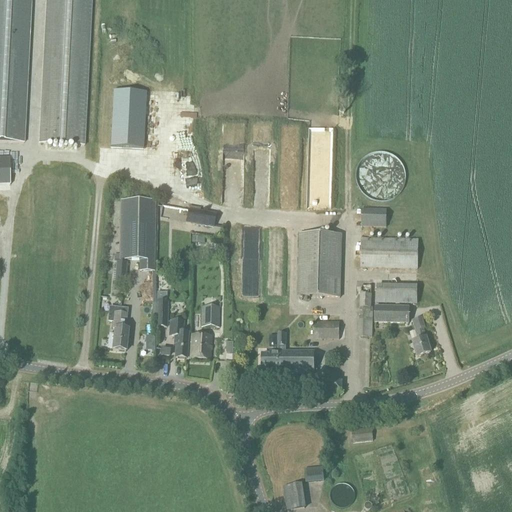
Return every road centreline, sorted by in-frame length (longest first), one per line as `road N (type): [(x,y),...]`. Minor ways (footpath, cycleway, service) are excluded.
road 1 (tertiary): [(233,423),(275,406),(421,397),(511,357)]
road 2 (secondary): [(233,423),(214,398),(188,388),(0,362)]
